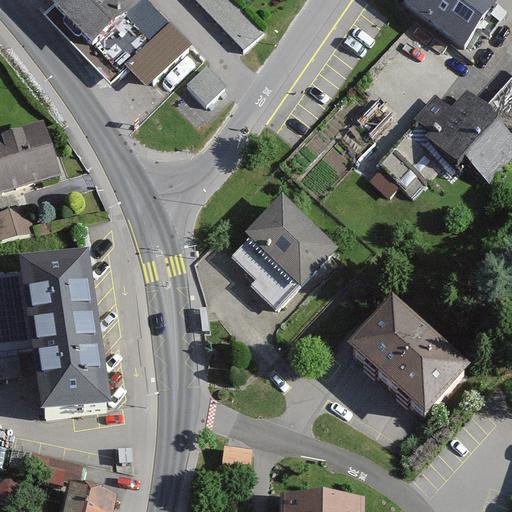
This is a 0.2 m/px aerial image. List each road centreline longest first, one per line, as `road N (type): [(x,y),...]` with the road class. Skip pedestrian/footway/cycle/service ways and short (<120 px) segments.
road 1 (secondary): [(141,207),(162,267),(175,378),(162,511)]
road 2 (residential): [(141,207),(221,152),(328,0)]
road 3 (secondary): [(2,0),(91,117),(141,207)]
